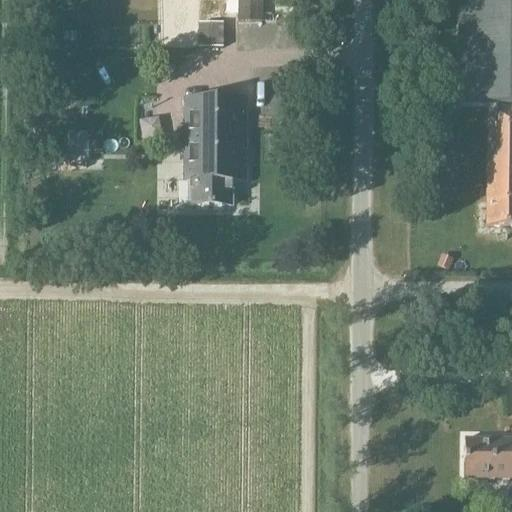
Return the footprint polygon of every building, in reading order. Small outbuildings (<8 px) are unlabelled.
[(261,23),(261,0),(246,0),(246,10),(237,10),(237,23),(261,23)] [(511,0),(456,0),(454,108),(487,108),(487,228),(511,227),(511,0)] [(223,47),(223,24),(198,24),(198,47),(223,47)] [(245,182),(245,99),(185,99),(185,182),(191,182),(191,206),(229,206),(229,182),(245,182)] [(171,196),(181,197),(184,176),(173,175),(171,196)] [(511,480),(511,440),(464,440),(463,480),(511,480)]
